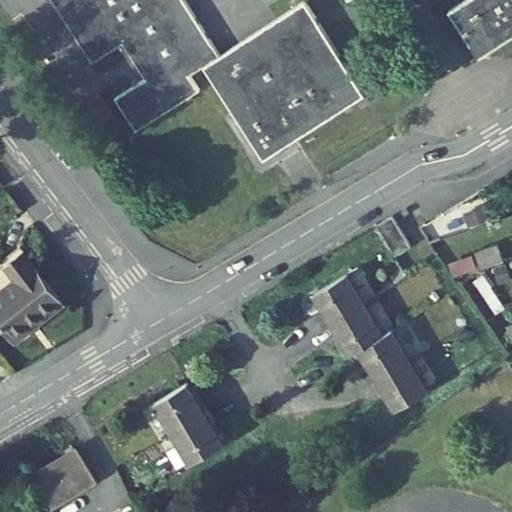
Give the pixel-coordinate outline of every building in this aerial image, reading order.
[(364,94),(306,0),(221,55),(185,0),(53,0),(94,62),(124,42),(147,77),(116,97),(138,130),(200,89),(190,75),(204,66),(264,159),(364,94)] [(511,0),(462,0),(451,7),(480,53),(511,33),(511,0)] [(487,207),(466,214),(470,227),(491,220),(487,207)] [(393,216),(378,224),(395,256),(410,247),(393,216)] [(499,247),(478,255),(482,268),(504,260),(499,247)] [(16,278),(0,290),(0,318),(13,335),(34,319),(37,323),(64,303),(25,251),(6,265),(16,278)] [(507,266),(495,269),(499,284),(511,280),(507,266)] [(348,274),(317,293),(334,322),(366,303),(348,274)] [(366,303),(334,322),(352,352),(361,347),(384,333),(366,303)] [(37,323),(34,319),(13,335),(16,339),(37,323)] [(393,329),(384,333),(361,347),(378,377),(411,358),(393,329)] [(429,388),(411,358),(378,377),(396,408),(429,388)] [(188,382),(155,401),(191,461),(224,441),(188,382)] [(76,449),(32,474),(50,506),(95,481),(76,449)]
